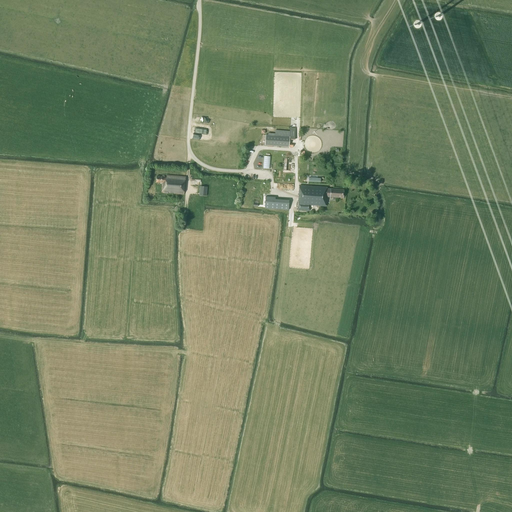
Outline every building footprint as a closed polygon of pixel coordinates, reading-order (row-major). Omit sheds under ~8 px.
[(265,135),(265,145),(289,147),(290,137),(265,135)] [(162,193),(184,194),(185,177),(184,177),(169,175),(169,174),(166,174),(166,177),(164,177),(164,175),(162,175),(162,176),(156,176),(156,182),(163,183),(162,193)] [(298,204),(298,210),(309,211),(310,205),(326,206),(326,196),(344,198),(344,190),(330,189),(327,189),(327,187),(299,185),(298,204)] [(276,197),(266,196),(265,208),(275,209),(276,197)] [(290,212),(292,203),(280,201),(278,210),(290,212)]
